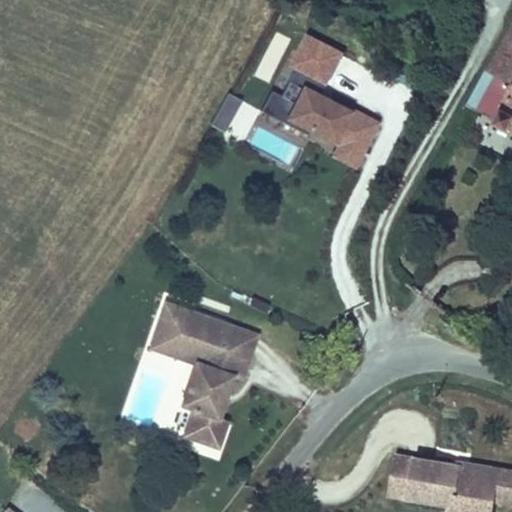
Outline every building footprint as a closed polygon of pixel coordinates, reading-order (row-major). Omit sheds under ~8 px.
[(511,22),(486,69),(511,81),(511,22)] [(319,95),(324,86),(327,87),(345,54),(306,33),(289,67),(293,69),(279,96),(270,91),(259,111),(306,136),(308,134),(334,148),(329,157),(355,170),(380,123),(347,105),(346,108),(319,95)] [(511,81),(486,69),(465,106),(493,119),(491,124),(507,132),(509,128),(511,129),(511,81)] [(223,133),(241,100),(227,92),(208,125),(223,133)] [(252,146),(291,160),(298,143),(258,129),(252,146)] [(218,418),(232,378),(242,382),(253,349),(224,338),(229,324),(162,300),(148,340),(193,356),(190,365),(175,408),(188,412),(179,438),(217,451),(228,421),(218,418)] [(253,349),(259,334),(229,324),(224,338),(253,349)] [(193,356),(148,340),(144,350),(190,365),(193,356)] [(511,507),(511,470),(463,461),(460,477),(452,475),(454,464),(394,453),(386,498),(446,509),(445,511),(492,511),(494,505),(511,507)] [(460,477),(463,461),(455,460),(454,464),(452,475),(460,477)]
